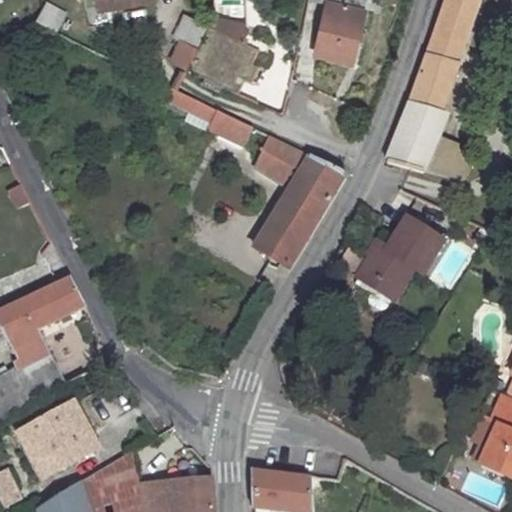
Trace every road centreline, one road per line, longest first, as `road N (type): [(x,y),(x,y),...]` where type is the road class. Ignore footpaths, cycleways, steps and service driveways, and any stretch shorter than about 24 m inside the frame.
road 1 (unclassified): [(230,421),(255,346),(360,182),(428,0)]
road 2 (residential): [(0,120),(113,342),(142,372),(230,421)]
road 3 (residential): [(230,421),(359,454),(462,511)]
